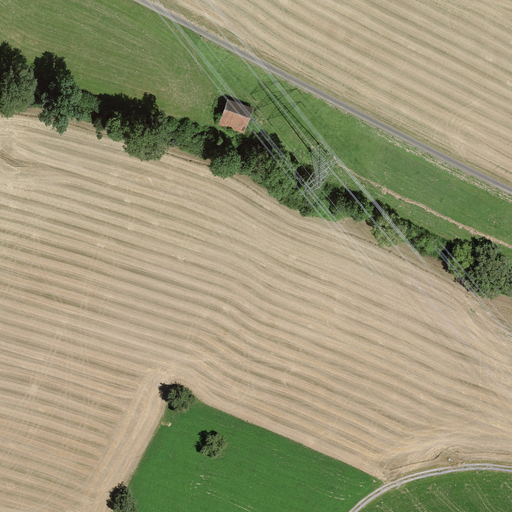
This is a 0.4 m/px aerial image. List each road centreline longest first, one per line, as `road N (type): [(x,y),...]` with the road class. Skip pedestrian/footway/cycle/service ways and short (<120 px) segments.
road 1 (unclassified): [(138,0),(511,189)]
road 2 (track): [(218,127),(511,273)]
road 3 (track): [(511,468),(467,466),(405,479),(353,511)]
